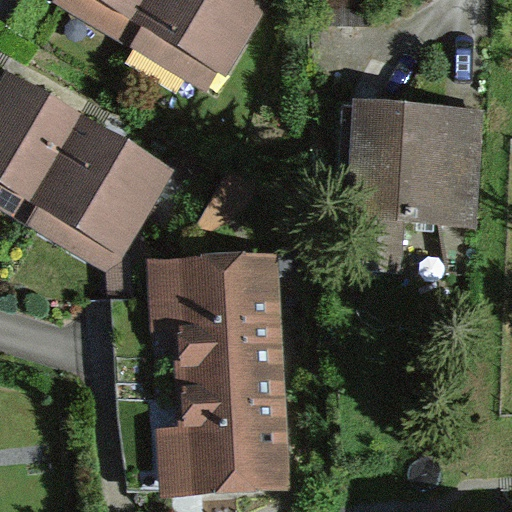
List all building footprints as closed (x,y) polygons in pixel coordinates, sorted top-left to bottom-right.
[(268,0),(54,0),(205,89),(218,68),(226,72),(268,0)] [(173,172),(6,71),(0,81),(0,208),(107,272),(127,255),(173,172)] [(470,126),(356,121),(351,254),(398,255),(399,212),(467,214),(470,126)] [(127,255),(107,272),(106,296),(143,295),(143,260),(127,255)] [(282,257),(153,262),(155,332),(180,331),(184,431),(159,432),(162,490),(291,485),(282,257)]
